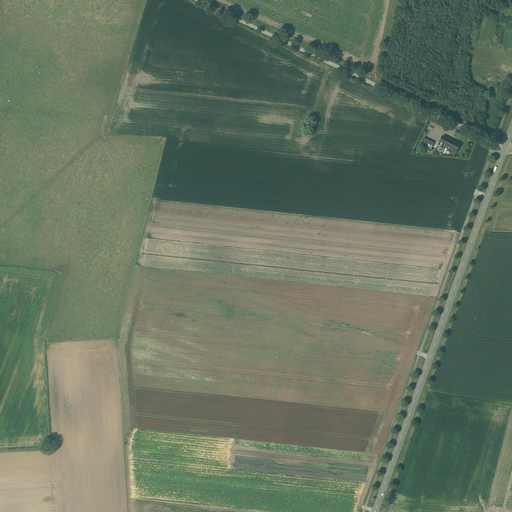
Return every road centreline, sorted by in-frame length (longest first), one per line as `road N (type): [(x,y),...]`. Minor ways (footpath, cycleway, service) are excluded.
road 1 (secondary): [(374,511),(505,147)]
road 2 (track): [(456,122),(198,0)]
